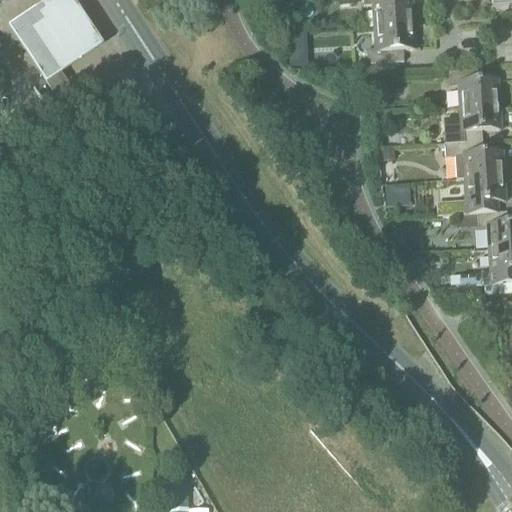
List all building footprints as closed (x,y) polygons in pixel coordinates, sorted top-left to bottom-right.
[(104,43),(75,0),(45,0),(8,24),(45,80),(104,43)] [(371,32),(413,29),(412,5),(391,6),(390,0),(363,0),(364,12),(370,11),(371,32)] [(511,0),(490,0),(491,13),(511,11),(511,0)] [(413,29),(371,32),(372,57),(366,57),(367,68),(402,66),(401,55),(415,54),(413,29)] [(44,84),(34,91),(52,118),(78,102),(62,77),(60,74),(44,84)] [(459,111),(497,109),(496,84),(476,85),(476,75),(447,76),(448,90),(458,89),(459,111)] [(497,109),(459,111),(460,135),(451,136),(451,148),(480,146),(480,134),(499,133),(497,109)] [(501,157),(493,157),(481,158),(480,146),(451,148),(452,163),(455,163),(456,184),(463,183),(502,181),(501,157)] [(502,181),(463,183),(465,207),(434,209),(435,221),(477,219),(497,218),(496,206),(504,205),(502,181)] [(405,191),(383,193),(383,207),(384,213),(406,211),(405,191)] [(477,219),(478,234),(485,233),(486,254),(511,252),(511,227),(506,228),(505,217),(497,218),(477,219)] [(419,238),(405,238),(406,254),(420,253),(419,238)] [(511,252),(486,254),(487,276),(479,276),(480,290),(510,288),(509,277),(511,276),(511,252)] [(170,375),(157,384),(166,397),(179,388),(170,375)]
